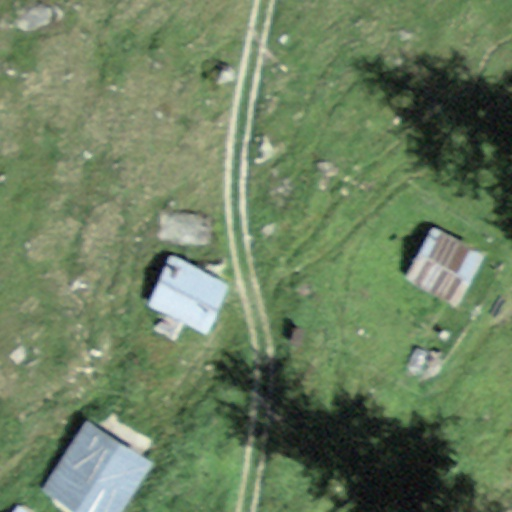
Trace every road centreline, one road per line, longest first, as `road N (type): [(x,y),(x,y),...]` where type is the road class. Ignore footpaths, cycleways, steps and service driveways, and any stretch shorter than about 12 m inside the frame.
road 1 (track): [(264,0),(238,147),(236,212),(250,287)]
road 2 (track): [(250,287),(270,362),(248,511)]
